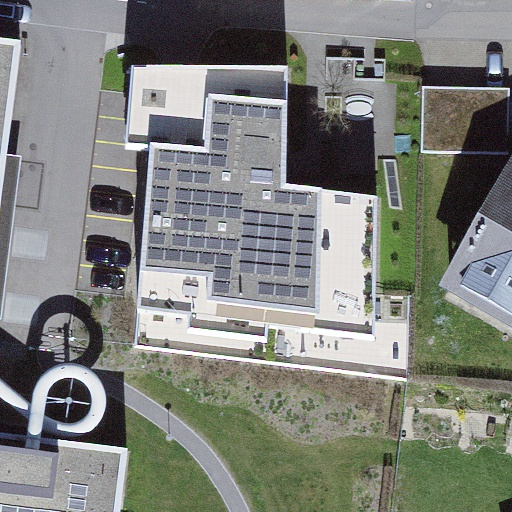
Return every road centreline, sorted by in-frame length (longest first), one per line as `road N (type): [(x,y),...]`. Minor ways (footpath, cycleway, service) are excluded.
road 1 (residential): [(141,0),(511,19)]
road 2 (residential): [(83,0),(65,220)]
